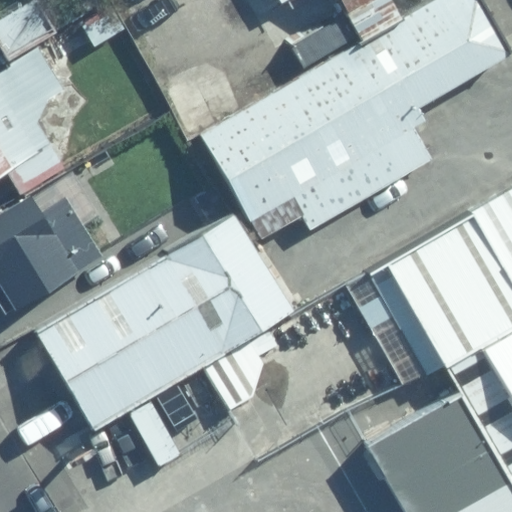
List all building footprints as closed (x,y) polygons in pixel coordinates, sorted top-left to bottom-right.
[(65,167),(44,129),(31,105),(81,78),(38,0),(26,0),(0,14),(0,55),(4,63),(0,64),(0,170),(4,168),(18,193),(65,167)] [(511,44),(511,32),(493,0),(448,0),(218,130),(280,238),(443,146),(416,99),(511,44)] [(275,0),(278,4),(285,0),(328,0),(350,36),(396,10),(390,0),(275,0)] [(31,192),(0,209),(0,312),(103,253),(67,191),(40,207),(31,192)] [(511,322),(511,254),(483,200),(394,246),(450,355),(511,322)] [(297,310),(239,208),(47,317),(105,419),(297,310)] [(511,323),(490,335),(511,375),(511,323)] [(511,511),(511,485),(461,387),(378,429),(421,511),(511,511)]
